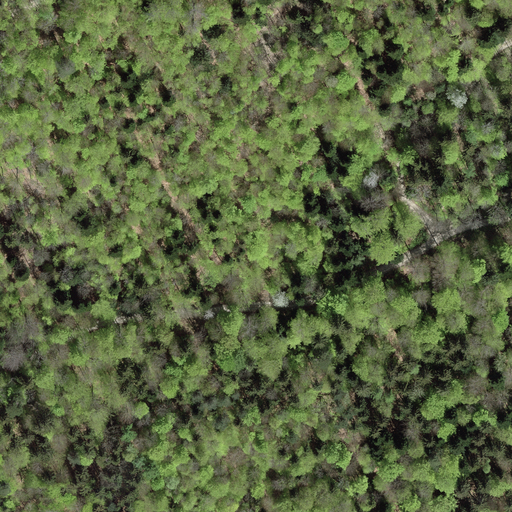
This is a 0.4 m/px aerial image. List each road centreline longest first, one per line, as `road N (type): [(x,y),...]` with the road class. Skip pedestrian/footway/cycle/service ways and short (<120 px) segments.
road 1 (track): [(441,229),(403,260),(305,301),(104,321),(0,364)]
road 2 (track): [(511,39),(490,51),(458,109),(418,135),(398,178),(421,221),(441,229),(511,216)]
